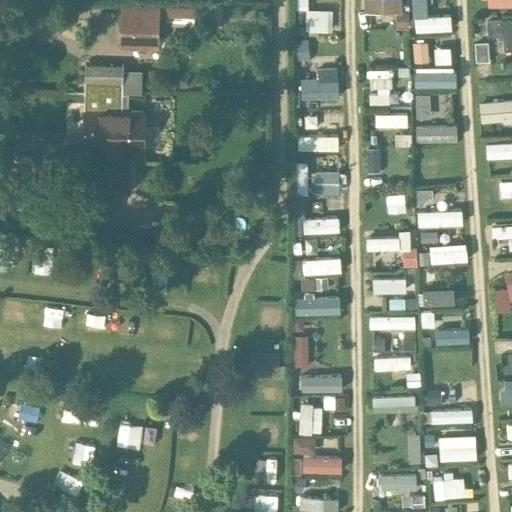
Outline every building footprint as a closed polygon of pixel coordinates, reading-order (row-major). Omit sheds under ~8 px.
[(361,0),(362,11),(399,10),(398,0),(361,0)] [(450,29),(450,13),(425,13),(424,0),(410,0),(412,30),(450,29)] [(121,4),(120,48),(159,49),(159,48),(160,36),(160,14),(160,5),(121,4)] [(223,4),(203,4),(203,15),(223,15),(223,4)] [(160,5),(160,14),(195,15),(195,6),(160,5)] [(245,8),(245,17),(257,17),(257,8),(245,8)] [(304,8),(304,30),(330,30),(330,8),(304,8)] [(511,17),(486,19),(487,38),(476,38),(477,56),(487,55),(486,48),(511,47),(511,17)] [(294,38),(293,57),(306,58),(307,39),(294,38)] [(411,41),(412,61),(428,60),(428,40),(411,41)] [(433,61),(450,60),(449,44),(433,45),(433,61)] [(85,92),(84,147),(144,148),(145,111),(121,110),(121,106),(128,106),(129,93),(122,93),(123,70),(103,69),(103,63),(86,63),(85,92)] [(454,83),(454,64),(412,66),(412,85),(454,83)] [(300,96),(337,95),(336,65),(313,66),(314,76),(299,77),(300,96)] [(415,115),(427,115),(427,93),(414,93),(415,115)] [(511,97),(479,102),(481,120),(511,116),(511,97)] [(373,125),(405,124),(405,110),(373,111),(373,125)] [(457,138),(456,122),(414,123),(414,139),(457,138)] [(296,133),(297,149),(336,148),(336,132),(296,133)] [(511,139),(485,140),(486,157),(511,155),(511,139)] [(364,170),(380,170),(380,147),(364,147),(364,170)] [(418,181),(447,180),(447,159),(417,159),(418,181)] [(308,163),(292,163),(293,195),(304,194),(309,194),(308,163)] [(340,191),(339,168),(311,169),(312,193),(340,191)] [(83,169),(83,195),(113,195),(113,169),(83,169)] [(511,176),(487,177),(488,194),(511,193),(511,176)] [(384,213),(406,214),(407,192),(385,191),(384,213)] [(417,209),(418,224),(461,222),(461,207),(417,209)] [(66,230),(67,218),(53,215),(52,230),(57,231),(57,229),(66,230)] [(511,221),(491,222),(491,236),(511,236),(511,221)] [(365,234),(366,249),(378,248),(378,255),(402,254),(402,264),(416,264),(415,247),(410,247),(409,232),(365,234)] [(304,253),(316,253),(315,237),(304,238),(304,253)] [(0,242),(0,258),(15,260),(16,243),(0,242)] [(429,261),(465,260),(465,246),(429,247),(429,261)] [(118,252),(117,271),(137,272),(137,252),(118,252)] [(74,255),(75,274),(93,273),(92,254),(74,255)] [(154,256),(153,275),(172,275),(172,257),(154,256)] [(339,256),(293,257),(294,273),(339,272),(339,256)] [(259,276),(278,277),(279,265),(259,264),(259,276)] [(404,274),(370,275),(371,291),(404,290),(404,274)] [(326,287),(326,277),(300,277),(300,287),(326,287)] [(292,295),(293,313),(341,310),(340,293),(292,295)] [(38,304),(36,322),(59,325),(61,307),(38,304)] [(259,307),(258,332),(281,332),(281,307),(259,307)] [(85,329),(104,331),(106,312),(87,310),(85,329)] [(414,326),(414,313),(368,314),(368,327),(414,326)] [(121,334),(144,335),(145,316),(122,315),(121,334)] [(460,320),(439,321),(439,343),(461,343),(460,320)] [(402,328),(402,348),(415,348),(414,327),(402,328)] [(511,340),(500,341),(500,355),(511,354),(511,340)] [(308,349),(294,349),(294,364),(309,363),(308,349)] [(248,374),(276,374),(276,350),(249,350),(248,374)] [(410,369),(410,355),(373,353),(373,367),(410,369)] [(118,387),(121,370),(101,367),(98,384),(118,387)] [(341,372),(298,374),(299,389),(342,387),(341,372)] [(414,408),(414,391),(370,393),(370,409),(414,408)] [(4,415),(25,418),(28,399),(6,397),(4,415)] [(90,401),(69,409),(77,429),(98,421),(90,401)] [(296,431),(320,431),(321,404),(297,403),(296,431)] [(424,421),(473,420),(472,407),(423,409),(424,421)] [(119,418),(117,442),(140,444),(142,420),(119,418)] [(439,460),(475,458),(474,433),(438,434),(439,460)] [(290,436),(290,451),(313,451),(313,436),(290,436)] [(421,448),(409,448),(410,463),(421,463),(421,448)] [(339,453),(289,455),(290,471),(339,469),(339,453)] [(276,458),(253,458),(254,479),(277,478),(276,458)] [(47,484),(73,495),(82,477),(56,465),(47,484)] [(424,468),(417,469),(419,478),(425,477),(424,468)] [(415,471),(374,472),(375,488),(415,487),(415,471)] [(432,498),(455,497),(455,475),(432,476),(432,498)] [(297,508),(337,509),(337,496),(298,495),(297,508)]
